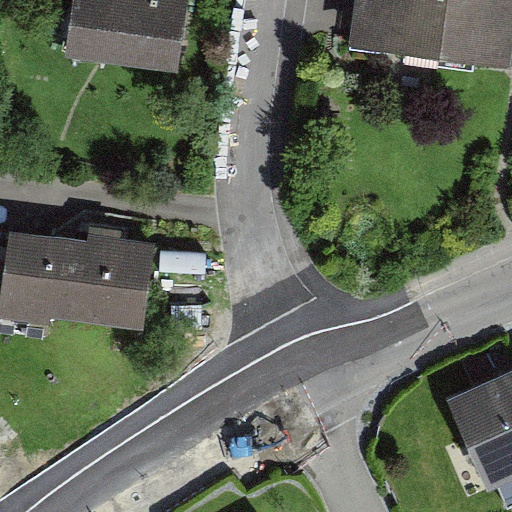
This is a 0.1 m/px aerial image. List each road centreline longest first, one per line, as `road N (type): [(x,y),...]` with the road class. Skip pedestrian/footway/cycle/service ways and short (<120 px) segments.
road 1 (residential): [(302,381),(266,299),(245,184),(264,0)]
road 2 (tertiary): [(81,511),(216,425),(302,381)]
road 3 (tertiary): [(302,381),(511,290)]
road 4 (residential): [(360,511),(302,381)]
